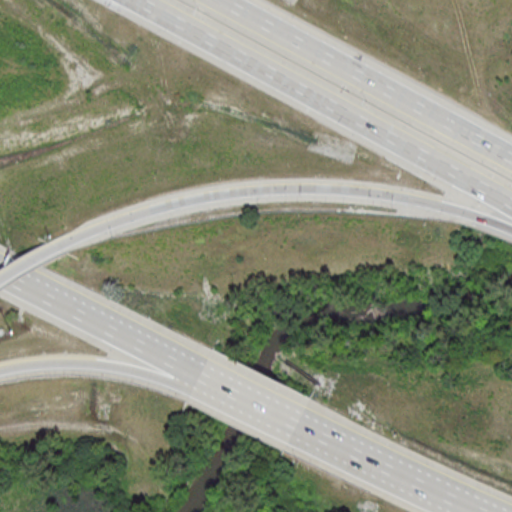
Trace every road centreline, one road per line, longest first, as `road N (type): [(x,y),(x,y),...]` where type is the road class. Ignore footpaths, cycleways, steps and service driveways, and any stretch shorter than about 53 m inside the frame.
road 1 (motorway): [(58,247),(144,212),(276,188),(408,197),(483,217)]
road 2 (motorway): [(137,0),(511,203)]
road 3 (motorway): [(511,157),(219,0)]
road 4 (motorway): [(0,268),(202,370)]
road 5 (track): [(167,499),(132,436),(103,428),(0,430)]
road 6 (motorway): [(300,421),(481,511)]
road 7 (motorway): [(291,437),(470,511)]
road 8 (motorway): [(0,370),(64,362),(142,369)]
